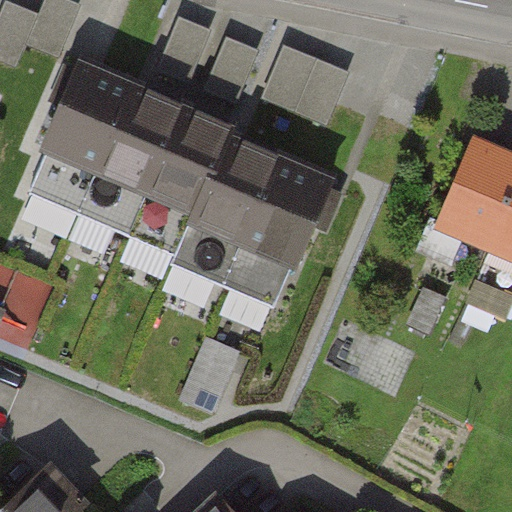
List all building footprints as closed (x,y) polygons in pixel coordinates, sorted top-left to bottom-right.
[(69,47),(83,0),(49,0),(47,8),(19,0),(6,0),(0,22),(0,54),(21,60),(28,35),(69,47)] [(186,12),(164,67),(241,98),(263,43),(186,12)] [(269,95),(336,120),(356,66),(290,41),(269,95)] [(132,87),(81,66),(29,190),(80,212),(132,87)] [(184,109),(132,87),(80,212),(132,233),(184,109)] [(231,129),(184,109),(132,233),(179,253),(228,135),(231,129)] [(282,158),(228,135),(179,253),(175,262),(229,284),(282,158)] [(482,262),(511,193),(511,159),(475,143),(424,260),(455,273),(464,254),(482,262)] [(331,178),(282,158),(229,284),(278,305),(331,178)] [(511,274),(511,193),(482,262),(511,274)] [(0,254),(0,298),(22,308),(39,272),(0,254)] [(238,511),(221,497),(203,511),(100,511),(49,463),(0,506),(0,511),(238,511)]
